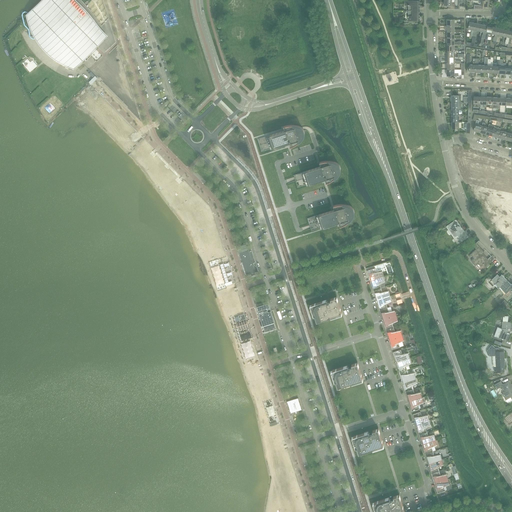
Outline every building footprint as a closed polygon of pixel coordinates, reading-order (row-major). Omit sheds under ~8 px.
[(106,36),(102,32),(99,28),(96,24),(93,20),(90,16),(87,12),(83,9),(80,5),(76,2),(74,0),(40,0),(26,15),(26,14),(27,21),(29,26),(31,31),(34,36),(36,41),(39,45),(42,49),(46,52),(50,56),(54,59),(58,62),(62,64),(67,66),(73,69),(73,68),(80,62),(82,64),(91,55),(89,53),(95,46),(106,36)] [(451,0),(444,0),(444,5),(448,5),(448,9),(455,9),(455,3),(452,2),(451,0)] [(489,1),(481,0),(480,6),(474,5),(474,9),(483,9),(483,6),(488,7),(489,1)] [(405,11),(408,11),(419,10),(419,1),(401,1),(405,1),(405,5),(408,5),(408,10),(405,10),(405,11)] [(419,20),(419,10),(408,11),(408,16),(408,17),(408,20),(408,21),(419,20)] [(482,24),(475,23),(473,36),(476,37),(477,31),(480,31),(482,24)] [(493,27),(487,26),(484,42),(487,43),(488,37),(491,37),(492,34),(493,27)] [(505,29),(499,28),(496,41),(499,42),(500,39),(500,38),(500,36),(504,36),(505,29)] [(262,57),(256,58),(256,54),(254,54),(255,64),(263,63),(262,57)] [(90,80),(88,82),(89,82),(91,84),(97,78),(95,76),(90,80)] [(90,94),(98,101),(102,97),(94,89),(90,94)] [(112,107),(104,99),(100,104),(108,111),(112,107)] [(482,126),(475,124),(473,130),(480,132),(482,126)] [(290,147),(292,146),(294,146),(295,145),(297,144),(299,143),(300,141),(301,140),(302,140),(303,139),(303,138),(303,137),(304,137),(304,136),(304,135),(304,134),(304,133),(304,132),(304,131),(304,130),(303,129),(302,128),(301,127),(300,126),(299,126),(296,125),(295,125),(293,125),(291,125),(290,125),(288,125),(286,126),(284,126),(284,127),(284,126),(285,130),(257,139),(262,152),(289,143),(290,147)] [(494,129),(488,127),(486,134),(493,136),(494,129)] [(501,129),(495,127),(494,129),(493,136),(499,137),(500,131),(501,129)] [(507,133),(500,131),(499,137),(505,139),(507,133)] [(474,156),(462,160),(474,198),(473,198),(475,205),(476,205),(477,205),(511,214),(511,202),(488,195),(488,197),(486,197),(474,156)] [(326,183),(328,182),(330,182),(331,181),(333,180),(335,179),(336,177),(337,176),(338,175),(339,175),(339,174),(339,173),(340,173),(340,172),(340,171),(340,170),(340,169),(340,168),(340,167),(340,166),(339,165),(338,164),(337,163),(336,162),(335,162),(332,161),(331,161),(329,161),(327,161),(326,161),(324,161),(322,162),(320,162),(320,163),(320,162),(321,166),(294,175),(298,188),(325,179),(326,182),(326,183)] [(340,226),(342,226),(344,225),(345,224),(347,223),(348,222),(350,221),(351,220),(352,219),(352,218),(353,217),(354,216),(354,215),(354,214),(354,213),(354,212),(354,211),(354,210),(353,209),(353,208),(352,208),(352,207),(351,207),(350,206),(349,205),(348,205),(347,205),(346,205),(345,204),(343,204),(341,204),(339,204),(337,204),(335,205),(333,205),(334,206),(335,209),(307,218),(311,231),(339,222),(340,226)] [(449,230),(455,238),(458,236),(462,242),(468,237),(466,234),(464,235),(462,232),(464,231),(456,219),(446,226),(449,230)] [(479,240),(473,246),(476,249),(470,255),(474,258),(471,261),(475,265),(478,263),(481,266),(483,264),(487,268),(490,265),(489,264),(494,259),(491,256),(488,259),(482,253),(484,252),(476,243),(479,241),(479,240)] [(239,246),(237,247),(237,250),(239,255),(239,254),(240,254),(241,254),(242,259),(243,259),(244,261),(242,262),(241,262),(245,274),(246,274),(248,274),(250,273),(250,274),(251,276),(256,275),(255,274),(255,273),(256,272),(255,272),(258,271),(250,245),(246,247),(246,244),(239,246)] [(369,281),(384,276),(382,271),(376,273),(374,267),(374,268),(367,271),(367,269),(369,276),(371,280),(369,281)] [(494,278),(492,280),(498,287),(497,288),(498,288),(498,289),(498,288),(505,282),(504,281),(506,279),(504,277),(503,275),(500,277),(497,275),(494,278)] [(371,285),(373,290),(381,288),(380,284),(385,281),(384,276),(369,281),(370,281),(371,281),(372,285),(371,285)] [(505,282),(498,288),(507,298),(511,292),(511,284),(510,283),(510,282),(509,283),(506,279),(504,281),(505,282)] [(376,300),(390,296),(388,291),(382,292),(381,288),(373,290),(375,296),(377,300),(376,300)] [(378,305),(379,310),(387,308),(386,303),(392,301),(390,296),(376,300),(376,301),(377,300),(378,304),(378,305)] [(312,305),(316,315),(315,316),(315,315),(315,316),(317,322),(341,314),(340,314),(340,312),(341,312),(341,313),(342,313),(340,307),(337,297),(331,299),(331,301),(327,302),(327,301),(327,300),(311,305),(312,305)] [(505,300),(499,305),(502,309),(508,303),(505,300)] [(268,304),(257,308),(258,311),(259,314),(264,312),(267,311),(266,309),(270,308),(268,304)] [(382,320),(396,316),(395,311),(389,312),(387,308),(379,310),(381,315),(382,315),(383,319),(382,320)] [(264,312),(259,314),(260,315),(263,326),(274,323),(271,312),(265,314),(264,312)] [(384,324),(386,330),(394,327),(392,323),(398,320),(396,316),(382,320),(383,320),(385,324),(384,324)] [(497,329),(494,336),(498,337),(502,339),(503,340),(503,339),(506,340),(506,339),(507,336),(508,333),(509,334),(509,333),(507,332),(508,329),(510,329),(511,322),(502,322),(502,326),(502,330),(501,330),(497,329)] [(388,340),(402,335),(401,330),(395,331),(394,327),(386,330),(387,335),(388,335),(389,339),(388,340)] [(402,335),(388,340),(389,340),(391,344),(390,344),(392,350),(392,349),(399,347),(400,347),(398,343),(404,340),(402,335)] [(496,349),(492,345),(488,350),(487,350),(487,351),(487,352),(487,353),(488,354),(488,355),(489,356),(490,356),(492,356),(493,366),(494,367),(494,371),(504,370),(504,366),(505,366),(504,351),(499,352),(499,349),(496,349)] [(395,362),(410,358),(408,353),(402,354),(401,349),(400,350),(393,352),(395,358),(396,362),(395,362)] [(397,367),(399,372),(407,370),(406,365),(411,363),(410,358),(395,362),(395,363),(397,362),(398,367),(397,367)] [(332,371),(333,371),(337,381),(336,381),(338,388),(361,380),(361,379),(361,378),(362,378),(362,379),(363,379),(358,363),(351,365),(352,365),(352,367),(348,368),(348,366),(332,371)] [(402,382),(416,378),(414,373),(408,374),(407,370),(399,372),(401,377),(403,381),(402,382)] [(404,386),(405,392),(413,389),(412,385),(417,383),(416,378),(402,382),(403,382),(404,386)] [(503,384),(502,383),(501,381),(495,384),(497,389),(500,387),(503,393),(502,394),(503,396),(505,396),(506,399),(511,396),(511,397),(511,383),(511,384),(509,380),(503,384)] [(408,402),(422,397),(421,392),(415,393),(413,389),(405,392),(407,397),(408,397),(409,401),(408,402)] [(422,397),(408,402),(409,402),(410,406),(412,412),(412,411),(419,409),(424,408),(422,403),(424,402),(422,397)] [(287,402),(291,413),(293,412),(301,409),(298,398),(290,401),(287,402)] [(415,424),(415,425),(429,420),(428,415),(422,416),(420,412),(413,414),(412,414),(414,420),(415,420),(416,424),(415,424)] [(417,429),(419,434),(427,432),(425,427),(431,425),(429,420),(415,425),(416,424),(418,429),(417,429)] [(353,437),(354,437),(358,447),(357,447),(359,454),(382,446),(382,445),(382,446),(382,444),(383,444),(383,445),(384,445),(378,429),(372,431),(373,431),(373,433),(369,434),(369,432),(353,437)] [(421,444),(436,440),(434,435),(428,436),(427,432),(419,434),(420,440),(421,439),(422,443),(421,444)] [(423,448),(425,454),(433,451),(432,447),(437,445),(436,440),(421,444),(423,444),(424,448),(423,448)] [(427,464),(442,459),(440,454),(434,455),(433,451),(425,454),(427,459),(429,463),(427,464)] [(430,468),(431,473),(439,471),(438,467),(443,464),(442,459),(427,464),(428,464),(429,464),(430,468)] [(434,483),(448,479),(446,474),(440,475),(439,471),(431,473),(433,479),(435,483),(434,483)] [(448,479),(434,483),(434,484),(435,483),(436,488),(438,495),(438,493),(445,491),(446,492),(445,491),(450,489),(448,485),(450,484),(448,479)] [(374,503),(378,511),(402,511),(403,511),(402,510),(403,510),(404,511),(404,510),(399,494),(393,496),(393,497),(394,498),(390,500),(390,498),(389,498),(374,502),(374,503)]
